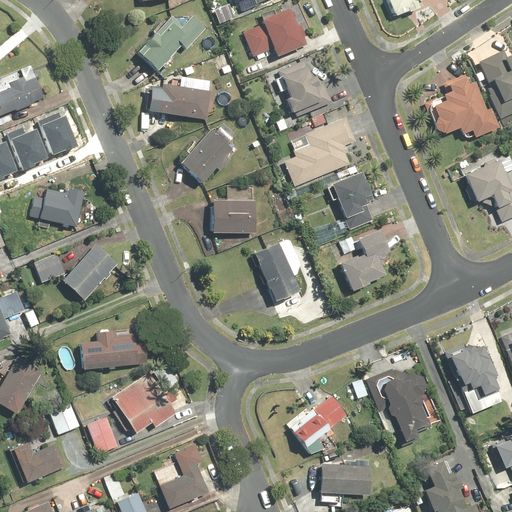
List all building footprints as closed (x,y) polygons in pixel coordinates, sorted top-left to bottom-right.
[(385,0),(382,2),(389,19),(403,14),(404,15),(415,11),(412,3),(420,0),(385,0)] [(285,12),(256,23),(257,26),(239,33),(249,59),(267,52),(271,60),(306,46),(298,26),(291,29),(285,12)] [(179,29),(168,18),(132,55),(153,75),(178,49),(182,53),(203,31),(189,18),(179,29)] [(502,49),(479,59),(489,81),(484,83),(499,116),(511,109),(511,55),(511,53),(505,56),(502,49)] [(301,63),(274,74),(285,100),(280,102),(288,121),(329,104),(320,83),(313,86),(310,79),(308,80),(301,63)] [(434,117),(432,122),(435,128),(440,130),(442,129),(443,131),(458,125),(460,131),(471,127),(474,134),(495,125),(488,107),(485,108),(473,78),(469,80),(465,72),(442,81),(446,90),(440,92),(443,99),(431,103),(436,116),(434,117)] [(0,116),(12,111),(13,114),(31,106),(30,104),(40,100),(32,80),(21,84),(19,79),(4,85),(6,90),(0,92),(0,116)] [(145,85),(142,115),(203,121),(207,92),(145,85)] [(40,120),(54,156),(78,147),(66,116),(58,120),(55,114),(40,120)] [(287,129),(281,118),(272,123),(277,134),(287,129)] [(281,163),(291,188),(347,166),(342,155),(344,154),(341,147),(352,142),(343,119),(301,135),(306,146),(290,152),(292,159),(281,163)] [(9,135),(22,170),(51,159),(39,130),(26,134),(24,129),(9,135)] [(228,151),(206,132),(176,167),(198,186),(212,170),(216,173),(227,161),(223,157),(228,151)] [(0,182),(6,180),(5,176),(17,171),(7,144),(0,147),(0,182)] [(496,158),(461,173),(473,202),(489,195),(499,219),(511,213),(511,184),(505,168),(501,170),(496,158)] [(356,175),(326,187),(340,221),(341,220),(346,231),(369,222),(363,204),(370,202),(363,185),(360,186),(356,175)] [(31,197),(27,219),(35,220),(34,222),(73,230),(80,193),(61,190),(60,194),(41,191),(40,199),(31,197)] [(251,203),(207,203),(207,237),(251,236),(251,203)] [(350,259),(333,266),(346,296),(363,289),(362,286),(380,278),(373,262),(380,259),(379,257),(383,255),(374,233),(351,243),(358,258),(351,261),(350,259)] [(294,295),(275,245),(250,254),(269,305),(294,295)] [(114,266),(92,246),(57,284),(79,303),(101,280),(102,281),(107,276),(105,275),(114,266)] [(0,339),(6,337),(0,320),(23,312),(14,291),(0,297),(0,339)] [(511,333),(503,337),(511,358),(511,327),(511,333)] [(74,344),(77,371),(144,364),(141,333),(112,336),(112,331),(92,333),(93,342),(74,344)] [(459,345),(440,352),(453,387),(458,385),(461,391),(466,389),(470,400),(490,393),(486,381),(488,381),(481,361),(484,360),(478,345),(471,348),(463,346),(460,347),(459,345)] [(0,410),(11,417),(38,373),(13,358),(0,378),(0,410)] [(155,376),(164,387),(169,382),(173,387),(180,381),(167,365),(155,376)] [(388,369),(362,380),(376,412),(381,410),(384,417),(387,418),(399,447),(415,440),(413,434),(427,428),(414,397),(420,394),(423,386),(419,378),(411,374),(404,377),(403,375),(391,370),(389,371),(388,369)] [(144,373),(105,398),(129,435),(146,425),(149,430),(172,415),(166,406),(173,401),(166,390),(159,395),(144,373)] [(284,431),(299,449),(342,414),(328,396),(284,431)] [(108,418),(89,426),(102,456),(121,448),(108,418)] [(511,432),(486,443),(498,470),(505,467),(511,482),(511,432)] [(23,443),(6,450),(21,484),(63,466),(53,444),(28,455),(23,443)] [(179,478),(154,487),(163,511),(205,495),(193,465),(199,463),(191,444),(170,453),(179,478)] [(426,489),(417,492),(424,511),(474,511),(471,504),(457,510),(449,491),(454,489),(450,479),(448,480),(445,473),(441,474),(436,463),(419,469),(426,489)] [(366,467),(315,465),(314,494),(364,496),(366,467)] [(114,471),(103,477),(114,501),(125,496),(114,471)] [(148,511),(140,492),(119,501),(123,511),(148,511)] [(47,511),(44,502),(19,511),(47,511)]
